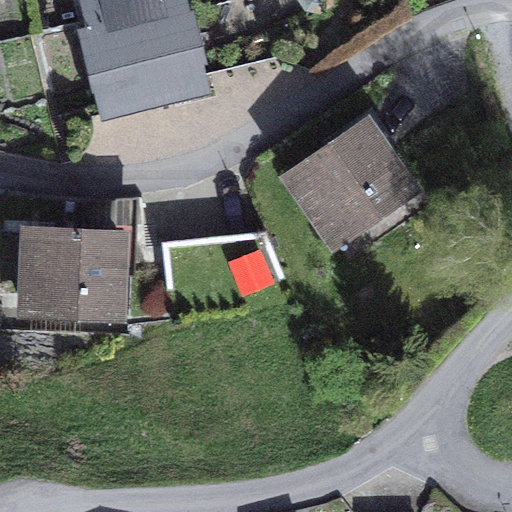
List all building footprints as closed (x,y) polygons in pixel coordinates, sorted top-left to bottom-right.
[(79,0),(86,26),(78,28),(100,122),(212,95),(205,65),(208,64),(195,9),(192,9),(189,0),(79,0)] [(304,0),(309,7),(320,10),(329,5),(329,0),(304,0)] [(291,179),(335,241),(410,189),(366,127),(291,179)] [(118,275),(134,275),(137,205),(76,202),(75,236),(120,238),(118,275)] [(26,309),(116,313),(118,275),(120,238),(75,236),(29,234),(26,309)]
